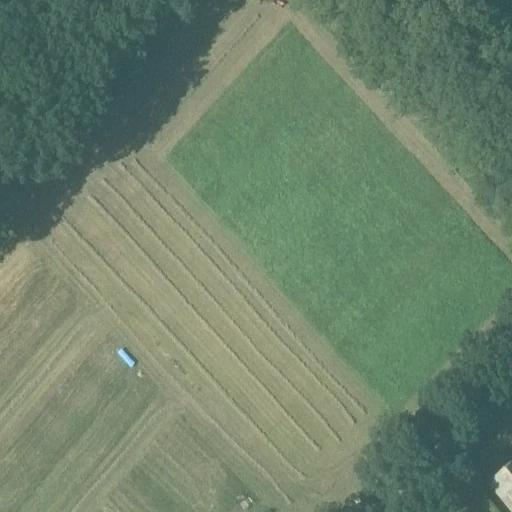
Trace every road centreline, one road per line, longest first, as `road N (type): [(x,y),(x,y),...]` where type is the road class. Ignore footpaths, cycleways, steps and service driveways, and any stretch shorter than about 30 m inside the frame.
road 1 (tertiary): [(0,140),(135,0)]
road 2 (unclassified): [(386,511),(511,395)]
